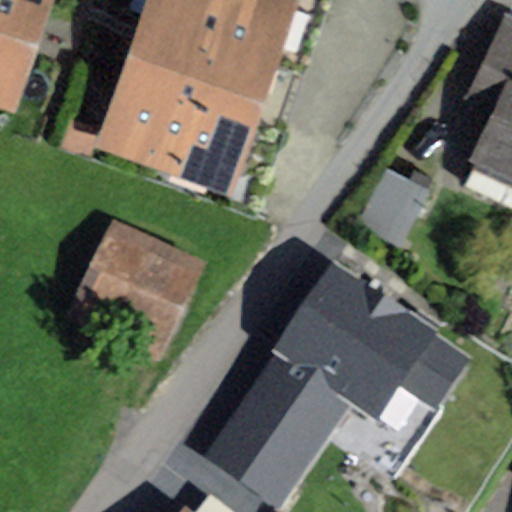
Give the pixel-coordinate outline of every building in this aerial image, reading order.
[(0,0),(0,21),(9,25),(15,6),(27,10),(30,0),(0,0)] [(257,56),(276,0),(156,0),(150,19),(257,56)] [(255,216),(328,0),(276,0),(257,56),(238,113),(218,172),(208,200),(255,216)] [(511,20),(505,17),(481,68),(511,81),(463,183),(511,206),(511,20)] [(150,19),(130,76),(238,113),(257,56),(150,19)] [(2,44),(9,25),(0,21),(0,86),(1,87),(14,48),(2,44)] [(111,135),(160,152),(218,172),(238,113),(130,76),(111,135)] [(208,200),(218,172),(160,152),(150,181),(208,200)] [(359,225),(402,246),(431,188),(387,167),(359,225)] [(150,345),(185,275),(117,242),(83,312),(150,345)] [(434,408),(463,368),(335,279),(283,354),(296,363),(221,470),(274,507),(349,400),(373,417),(397,383),(434,408)] [(228,511),(215,498),(200,511),(228,511)]
